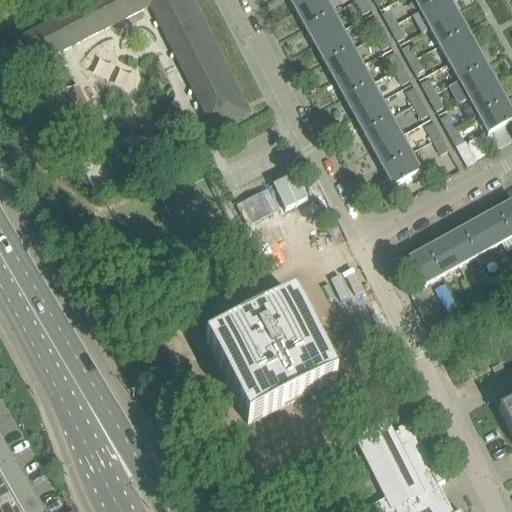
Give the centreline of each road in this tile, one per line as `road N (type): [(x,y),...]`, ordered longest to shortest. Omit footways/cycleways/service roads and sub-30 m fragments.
road 1 (secondary): [(173,511),(0,221)]
road 2 (residential): [(361,246),(496,511)]
road 3 (residential): [(236,0),(361,246)]
road 4 (secondary): [(0,286),(126,511)]
road 5 (unknown): [(206,435),(406,334)]
road 6 (residential): [(511,162),(361,246)]
